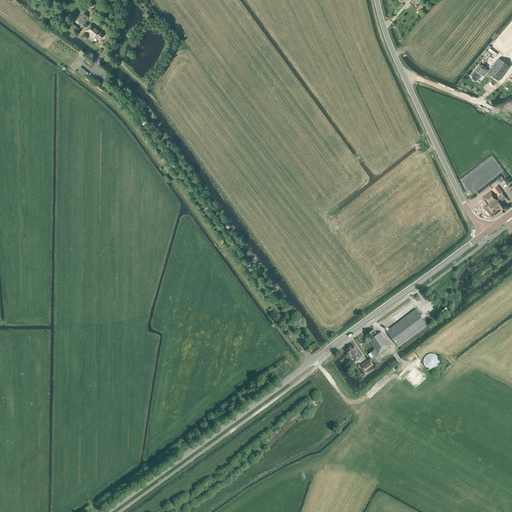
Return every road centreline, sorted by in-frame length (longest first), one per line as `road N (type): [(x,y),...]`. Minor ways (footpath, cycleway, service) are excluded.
road 1 (secondary): [(108,511),(484,232)]
road 2 (tertiary): [(484,232),(404,79),(376,0)]
